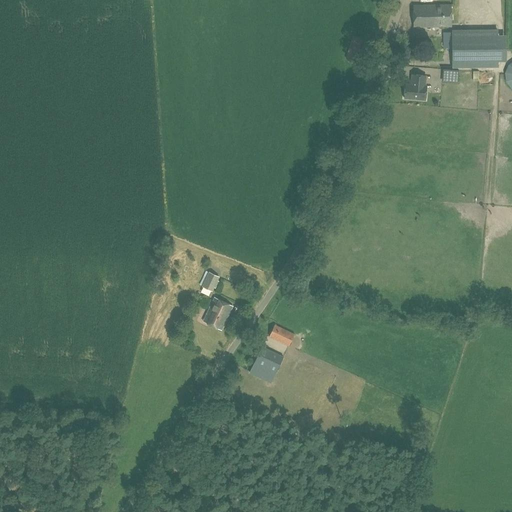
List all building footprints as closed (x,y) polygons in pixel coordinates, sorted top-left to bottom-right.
[(413,27),(452,27),(451,5),(413,5),(413,27)] [(453,67),(498,67),(498,31),(452,31),(453,67)] [(458,82),(458,70),(446,69),(445,81),(458,82)] [(460,82),(482,83),(482,72),(461,71),(460,82)] [(425,100),(426,86),(425,86),(426,75),(412,74),(411,84),(405,84),(404,98),(425,100)] [(203,286),(213,290),(219,277),(209,272),(203,286)] [(233,306),(230,304),(215,297),(211,304),(203,321),(221,329),(233,306)] [(242,315),(244,309),(237,306),(234,312),(242,315)] [(289,345),(295,334),(275,324),(269,336),(289,345)] [(277,371),(284,357),(262,346),(255,361),(277,371)]
